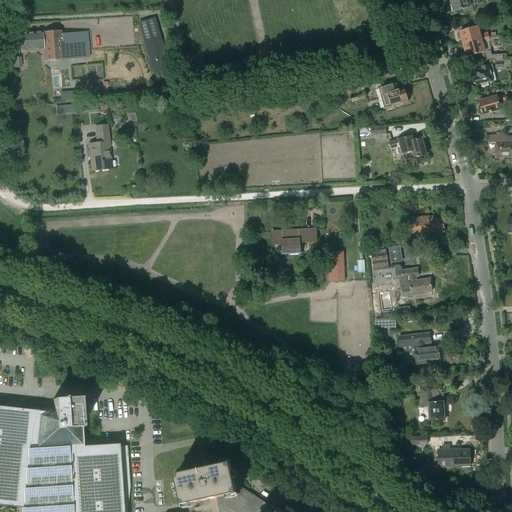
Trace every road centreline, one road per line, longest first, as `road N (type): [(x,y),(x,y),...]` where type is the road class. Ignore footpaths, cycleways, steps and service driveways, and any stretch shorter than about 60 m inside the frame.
road 1 (residential): [(0,186),(8,198),(53,208),(466,188)]
road 2 (primary): [(398,511),(331,449),(253,395),(171,351),(40,305)]
road 3 (residential): [(499,511),(493,373),(466,188)]
road 4 (residential): [(466,188),(413,0)]
